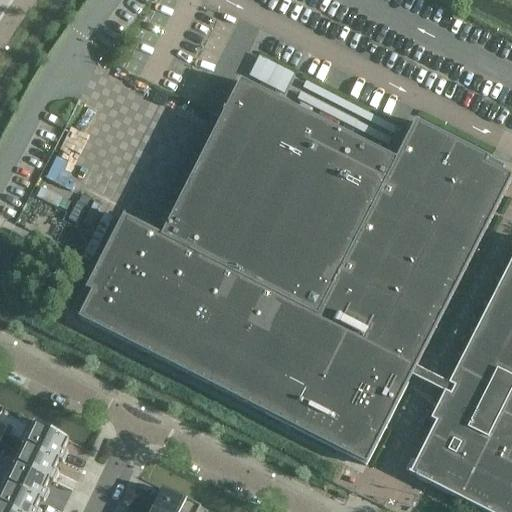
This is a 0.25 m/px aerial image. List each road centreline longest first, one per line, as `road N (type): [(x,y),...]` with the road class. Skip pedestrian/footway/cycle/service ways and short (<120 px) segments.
road 1 (residential): [(132,431),(170,440),(311,511)]
road 2 (residential): [(0,353),(113,411),(132,431)]
